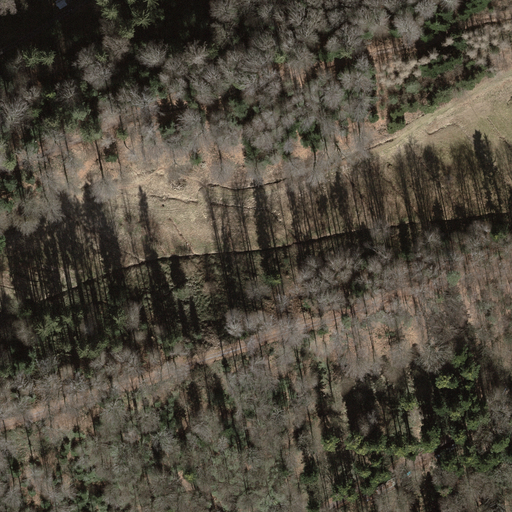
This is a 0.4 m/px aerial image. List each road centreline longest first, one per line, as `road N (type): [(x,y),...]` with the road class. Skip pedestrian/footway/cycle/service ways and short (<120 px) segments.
road 1 (track): [(0,172),(129,118),(511,12)]
road 2 (track): [(511,257),(235,334)]
road 3 (track): [(333,511),(511,399)]
road 4 (track): [(511,73),(401,134)]
